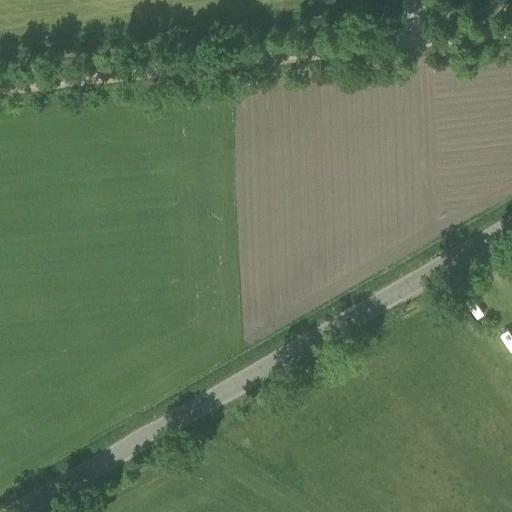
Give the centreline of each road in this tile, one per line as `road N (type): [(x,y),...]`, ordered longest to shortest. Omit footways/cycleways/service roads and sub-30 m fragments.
road 1 (unclassified): [(15,511),(511,225)]
road 2 (track): [(0,83),(511,28)]
